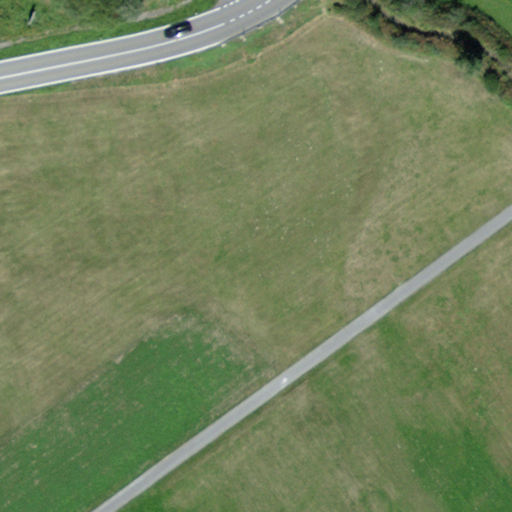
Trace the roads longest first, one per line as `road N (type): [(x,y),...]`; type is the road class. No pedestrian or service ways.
road 1 (track): [(97,511),(511,209)]
road 2 (primary): [(270,0),(194,35),(0,78)]
